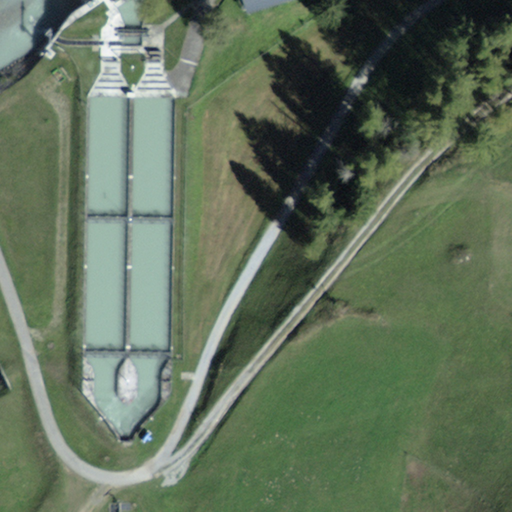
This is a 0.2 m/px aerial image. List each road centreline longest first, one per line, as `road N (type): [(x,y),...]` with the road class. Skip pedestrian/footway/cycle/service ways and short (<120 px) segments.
road 1 (track): [(434,0),(373,59),(230,307),(149,473),(197,442),(451,133),(511,93)]
road 2 (unclassified): [(149,473),(108,478),(61,449),(0,264)]
